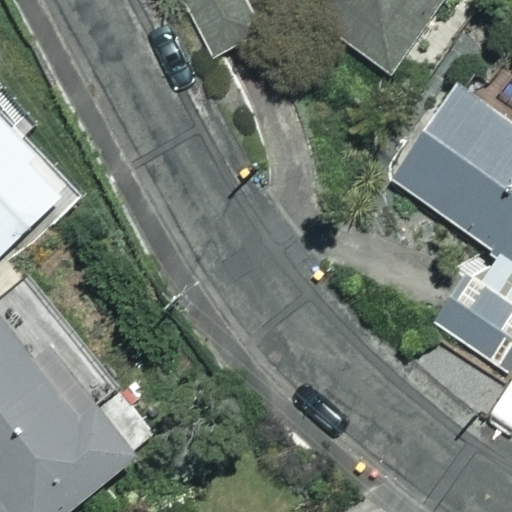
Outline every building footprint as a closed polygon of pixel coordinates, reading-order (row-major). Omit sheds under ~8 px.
[(266,27),(248,0),(187,0),(223,55),(266,27)] [(440,0),(298,0),(297,3),(395,68),(440,0)] [(511,117),(461,81),(394,177),(511,260),(511,117)] [(0,250),(67,187),(0,116),(0,250)] [(511,334),(511,292),(479,263),(452,292),(506,341),(511,334)] [(36,356),(0,310),(0,511),(61,511),(137,453),(51,344),(36,356)]
